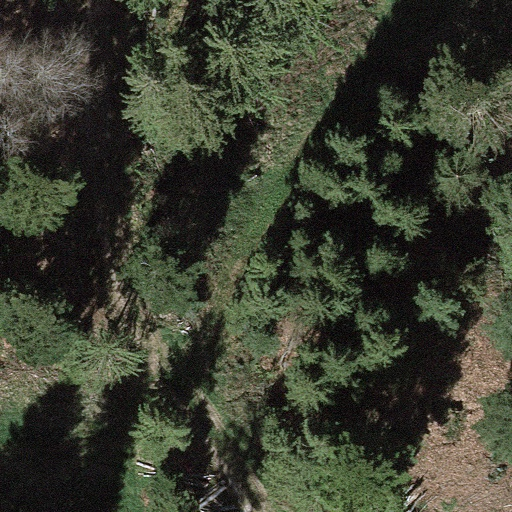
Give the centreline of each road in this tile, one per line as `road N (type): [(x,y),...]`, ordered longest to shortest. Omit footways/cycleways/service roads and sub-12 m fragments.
road 1 (track): [(408,0),(212,291),(96,511)]
road 2 (track): [(109,0),(103,82),(116,232),(170,371),(264,511)]
